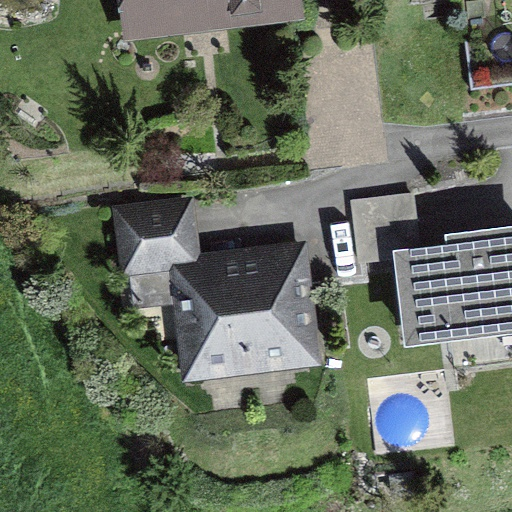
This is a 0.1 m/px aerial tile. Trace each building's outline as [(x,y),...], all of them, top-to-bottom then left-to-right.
[(116,0),(122,44),(170,39),(172,55),(252,46),(250,29),(304,23),(301,0),(116,0)] [(511,0),(447,0),(452,37),(463,36),(469,90),(511,84),(511,0)] [(444,248),(421,251),(414,193),(350,200),(358,266),(392,262),(402,354),(469,346),(471,367),(511,362),(511,231),(443,240),(444,248)] [(170,268),(199,265),(198,255),(192,198),(112,207),(120,279),(129,279),(132,311),(174,307),(170,268)] [(322,370),(308,243),(198,255),(199,265),(170,268),(174,307),(182,385),(322,370)]
